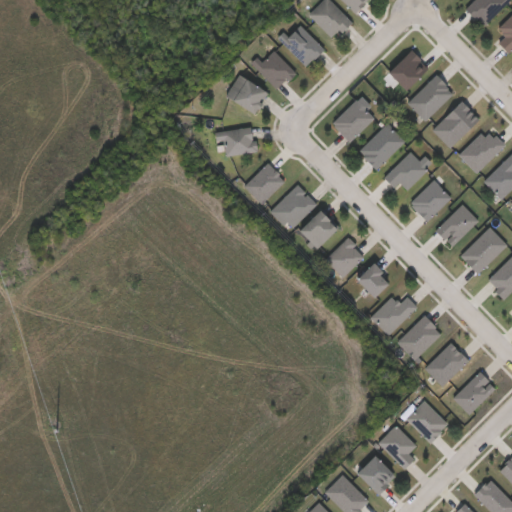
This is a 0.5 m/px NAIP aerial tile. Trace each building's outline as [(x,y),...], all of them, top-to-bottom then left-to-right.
[(330,0),(350,19),(332,37),(307,12),(319,0),(330,0)] [(365,0),(354,11),(343,0),(365,0)] [(507,0),(482,25),(464,7),(470,0),(507,0)] [(496,26),(511,10),(511,47),(507,52),(496,41),(504,34),(496,26)] [(323,47),(305,65),(280,39),(297,21),(323,47)] [(409,48),(385,70),(403,89),(426,68),(418,60),(420,58),(409,48)] [(295,71),(277,88),(250,61),(257,54),(262,60),(273,49),(295,71)] [(224,95),(238,73),(266,92),(253,113),(224,95)] [(425,120),(407,102),(435,74),(453,92),(425,120)] [(348,141),(331,122),(356,99),(373,118),(348,141)] [(475,118),(458,101),(430,128),(447,146),(475,118)] [(375,168),(358,150),(386,122),(404,140),(375,168)] [(226,155),(224,141),(215,142),(214,131),(253,126),(256,150),(226,155)] [(457,153),(474,171),(503,143),(494,134),(491,137),(487,132),(482,137),(479,133),(457,153)] [(399,182),(394,187),(383,176),(409,150),(418,159),(422,155),(431,163),(406,189),(399,182)] [(511,187),(501,198),(483,180),(511,151),(511,152),(511,187)] [(242,184),(259,202),(282,181),(265,163),(242,184)] [(408,203),(432,179),(450,197),(426,221),(408,203)] [(288,229),(269,210),(296,183),(315,202),(288,229)] [(436,226),(460,202),(478,220),(454,244),(436,226)] [(298,229),(318,209),(336,227),(316,247),(298,229)] [(464,250),(488,226),(506,244),(482,268),(464,250)] [(364,255),(342,277),(324,258),(346,236),(364,255)] [(488,276),(510,253),(511,254),(511,286),(500,298),(491,289),(496,284),(488,276)] [(380,277),(386,283),(372,297),(354,278),(373,261),(385,273),(380,277)] [(387,334),(369,316),(391,295),(398,302),(405,295),(416,306),(387,334)] [(422,317),(397,341),(413,357),(425,345),(438,333),(422,317)] [(447,344),(422,368),(438,384),(451,372),(463,360),(447,344)] [(477,372),(452,396),(468,412),(480,401),(493,389),(477,372)] [(405,417),(423,399),(447,423),(429,441),(405,417)] [(416,445),(408,452),(413,457),(402,467),(377,441),(395,424),(416,445)] [(376,493),(355,472),(373,453),(394,474),(376,493)] [(511,454),(497,468),(511,483),(511,454)] [(324,489),(347,511),(349,511),(364,497),(352,485),(340,472),(324,489)] [(472,493),(491,511),(507,511),(511,508),(511,503),(487,478),(472,493)] [(304,511),(326,511),(315,501),(304,511)] [(472,511),(462,501),(453,511),(472,511)]
